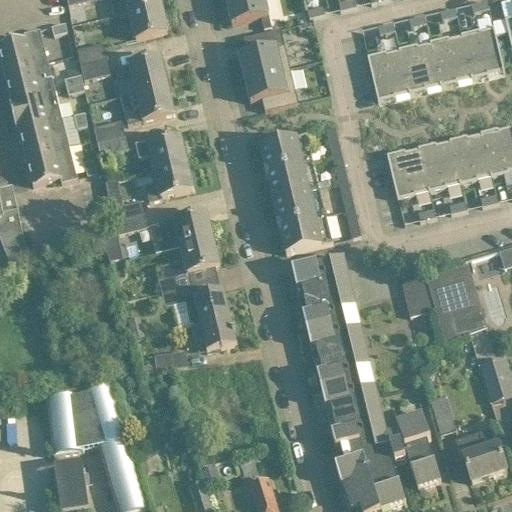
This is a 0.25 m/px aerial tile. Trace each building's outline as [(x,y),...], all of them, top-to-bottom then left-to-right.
[(66,0),(69,11),(97,4),(110,0),(66,0)] [(110,0),(115,20),(130,17),(161,9),(159,0),(110,0)] [(264,0),(250,0),(227,6),(233,29),(262,22),(264,34),(273,32),(264,0)] [(386,0),(371,0),(370,0),(372,7),(371,7),(371,8),(388,4),(388,3),(387,3),(386,0)] [(354,4),(339,7),(341,14),(340,15),(340,16),(356,12),(357,12),(357,10),(356,11),(354,4)] [(480,7),(471,9),(471,11),(472,11),(474,17),(489,14),(488,7),(487,6),(480,7)] [(168,37),(161,9),(130,17),(136,45),(168,37)] [(308,15),(310,23),(311,23),(326,19),(326,18),(325,18),(323,11),(309,15),(308,15)] [(457,13),(440,17),(440,18),(441,18),(442,25),(458,21),(456,14),(457,14),(457,13)] [(426,20),(409,24),(409,26),(410,25),(411,32),(427,28),(425,22),(426,21),(426,20)] [(66,28),(52,31),(54,40),(68,36),(66,28)] [(394,28),(377,32),(378,33),(379,33),(380,40),(396,36),(394,29),(395,29),(394,28)] [(479,35),(463,39),(473,83),(490,79),(490,78),(502,75),(503,76),(504,76),(494,32),(492,32),(492,34),(479,37),(479,35)] [(0,48),(0,56),(5,78),(49,67),(40,34),(25,38),(26,42),(0,48)] [(244,43),(248,59),(240,61),(245,84),(290,73),(281,34),(244,43)] [(448,43),(432,46),(442,91),(459,87),(458,85),(471,82),(471,84),(473,83),(463,39),(461,39),(461,41),(448,44),(448,43)] [(416,50),(400,54),(411,98),(428,94),(427,93),(440,90),(440,91),(442,91),(432,46),(430,47),(430,48),(417,52),(416,50)] [(78,54),(81,70),(108,63),(104,49),(78,54)] [(385,57),(368,61),(379,106),(397,101),(396,100),(409,97),(409,98),(411,98),(400,54),(399,54),(399,56),(386,59),(385,57)] [(133,84),(136,98),(168,90),(161,61),(114,73),(117,88),(133,84)] [(112,80),(108,63),(81,70),(85,87),(112,80)] [(5,78),(12,106),(56,95),(49,67),(5,78)] [(290,73),(245,84),(251,107),(263,105),(265,115),(299,108),(290,73)] [(81,80),(65,84),(67,91),(83,87),(81,80)] [(85,95),(83,87),(67,91),(69,99),(85,95)] [(175,119),(168,90),(136,98),(140,113),(124,117),(127,130),(175,119)] [(19,133),(20,134),(63,123),(56,95),(12,106),(13,107),(11,107),(17,133),(19,133)] [(85,117),(74,120),(77,133),(88,131),(85,117)] [(20,134),(27,162),(70,151),(63,123),(20,134)] [(94,132),(98,148),(125,141),(122,127),(94,132)] [(499,133),(482,138),(493,182),(510,177),(510,176),(511,175),(511,131),(499,135),(499,133)] [(336,132),(327,134),(353,243),(362,241),(361,239),(336,132)] [(493,182),(482,138),(480,138),(481,139),(467,143),(467,141),(451,145),(461,189),(478,185),(478,183),(491,181),(491,182),(493,182)] [(282,237),(287,259),(334,248),(308,139),(261,150),(266,171),(264,172),(265,173),(280,170),(282,179),(267,182),(267,184),(269,184),(279,225),(277,225),(278,227),(293,223),(295,232),(280,236),(280,238),(282,237)] [(129,155),(125,141),(98,148),(101,161),(129,155)] [(149,146),(135,149),(139,166),(151,163),(154,175),(187,168),(181,141),(150,148),(149,146)] [(461,189),(451,145),(449,145),(450,147),(436,150),(436,149),(420,152),(430,196),(447,192),(447,191),(459,188),(460,189),(461,189)] [(78,183),(70,151),(27,162),(34,190),(61,183),(62,187),(78,183)] [(430,196),(420,152),(418,153),(419,154),(405,157),(405,156),(388,160),(399,204),(416,200),(416,198),(428,195),(429,197),(430,196)] [(94,164),(85,167),(88,180),(97,178),(94,164)] [(158,190),(146,193),(149,205),(149,208),(150,208),(164,204),(163,202),(194,194),(187,168),(154,175),(158,190)] [(114,227),(115,227),(144,220),(141,206),(124,210),(119,184),(106,186),(111,213),(114,227)] [(0,239),(12,266),(27,262),(27,253),(18,213),(4,217),(0,197),(0,239)] [(496,200),(481,203),(483,210),(482,210),(482,212),(499,208),(499,207),(498,207),(496,200)] [(465,207),(450,211),(452,218),(451,218),(451,219),(468,215),(468,214),(467,214),(465,207)] [(434,214),(419,218),(420,225),(420,227),(437,223),(437,221),(436,221),(434,214)] [(164,226),(157,228),(164,256),(182,251),(213,244),(207,217),(177,224),(176,222),(163,225),(164,226)] [(147,233),(144,220),(115,227),(119,239),(147,233)] [(103,243),(106,254),(117,252),(115,240),(103,243)] [(165,282),(158,284),(161,297),(192,290),(190,280),(189,278),(220,271),(213,244),(182,251),(185,265),(173,268),(162,270),(165,282)] [(344,262),(293,274),(297,292),(298,291),(303,290),(310,316),(305,317),(305,316),(303,317),(312,351),(313,350),(318,349),(324,375),(319,376),(318,376),(326,410),(327,409),(332,408),(338,434),(333,435),(332,435),(336,452),(338,452),(342,470),(336,472),(342,489),(343,489),(343,488),(344,488),(351,511),(358,511),(361,511),(380,511),(388,508),(389,511),(406,507),(401,488),(400,488),(391,462),(394,461),(396,467),(406,463),(404,457),(407,456),(413,475),(419,493),(441,486),(435,467),(428,445),(432,444),(425,424),(411,429),(408,422),(397,426),(400,436),(386,439),(343,263),(345,263),(344,262)] [(437,317),(446,346),(470,339),(460,303),(458,303),(450,278),(428,286),(437,317)] [(402,287),(411,323),(437,317),(426,281),(402,287)] [(192,290),(161,297),(165,311),(195,304),(198,315),(189,317),(192,331),(232,322),(225,294),(195,301),(192,290)] [(145,340),(141,320),(127,324),(132,343),(145,340)] [(232,322),(192,331),(196,345),(204,343),(208,356),(238,349),(232,322)] [(155,359),(156,369),(143,370),(144,377),(189,371),(187,356),(155,359)] [(492,408),(511,401),(511,380),(506,362),(480,371),(492,408)] [(110,383),(46,394),(54,460),(100,450),(118,511),(148,511),(138,475),(133,461),(111,382),(110,383)] [(447,400),(431,405),(441,441),(457,436),(447,400)] [(507,476),(501,457),(494,434),(475,439),(456,446),(462,462),(464,461),(472,487),(507,476)] [(88,511),(82,467),(58,471),(61,494),(63,511),(88,511)] [(216,470),(202,474),(206,487),(219,483),(216,470)] [(277,511),(268,484),(252,489),(258,511),(277,511)] [(211,511),(203,485),(189,489),(196,511),(211,511)]
